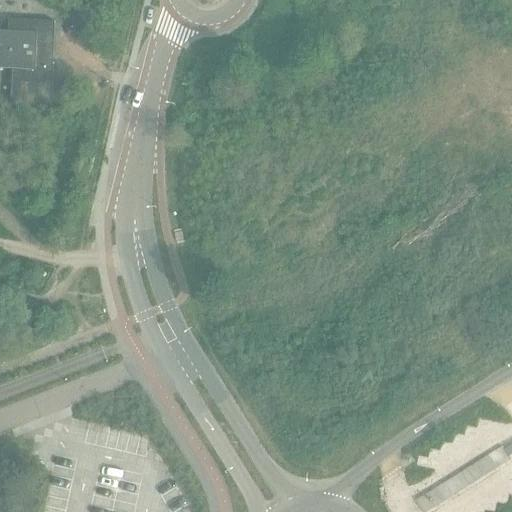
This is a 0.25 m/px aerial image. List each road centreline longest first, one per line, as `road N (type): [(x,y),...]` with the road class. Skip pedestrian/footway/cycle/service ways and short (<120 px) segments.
road 1 (unknown): [(0,328),(61,296),(74,276),(136,0)]
road 2 (unclassified): [(292,508),(167,307),(134,220)]
road 3 (unclassified): [(134,220),(126,258),(153,335),(260,511)]
road 4 (primary): [(511,372),(376,460),(325,505)]
road 5 (unclassified): [(134,220),(155,81),(183,12)]
road 6 (primary): [(511,422),(369,511)]
